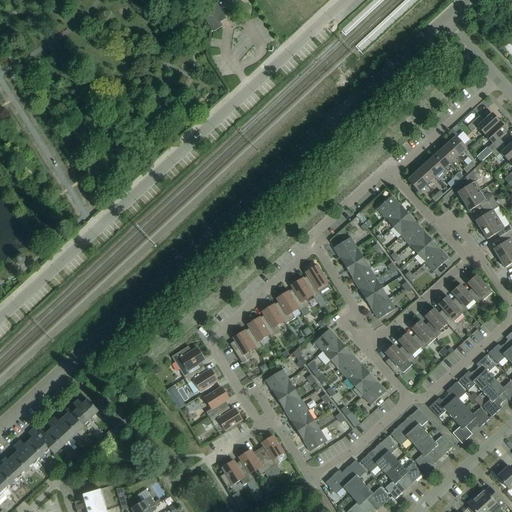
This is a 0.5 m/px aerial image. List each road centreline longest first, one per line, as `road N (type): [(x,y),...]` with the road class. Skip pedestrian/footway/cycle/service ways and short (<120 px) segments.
road 1 (residential): [(0,428),(445,19)]
road 2 (residential): [(0,312),(343,0)]
road 3 (residential): [(271,417),(235,386),(219,352),(221,334),(314,241)]
road 4 (residential): [(271,417),(317,478),(408,399)]
road 5 (residential): [(408,399),(422,398),(511,322),(511,305)]
road 6 (residential): [(392,176),(502,80)]
road 7 (residential): [(366,347),(474,253)]
road 8 (residential): [(419,511),(511,425)]
